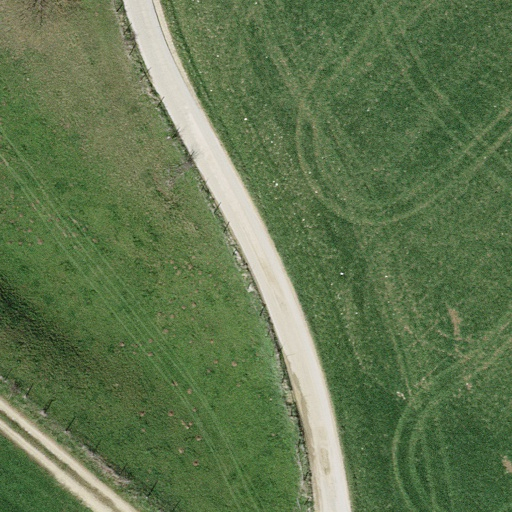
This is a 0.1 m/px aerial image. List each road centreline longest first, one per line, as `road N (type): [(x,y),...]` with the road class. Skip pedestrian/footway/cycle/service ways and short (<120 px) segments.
road 1 (track): [(332,511),(314,401),(286,317),(140,0)]
road 2 (track): [(0,423),(110,511)]
